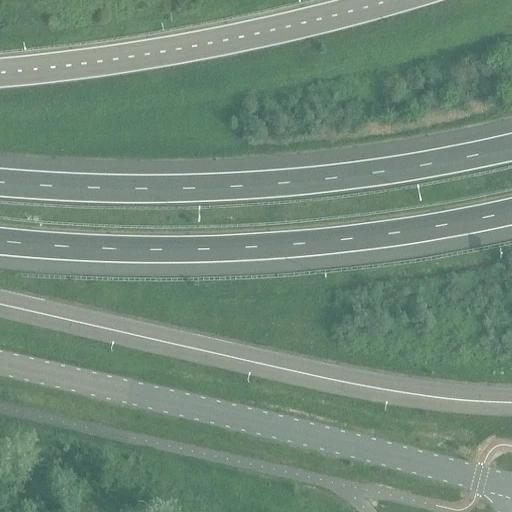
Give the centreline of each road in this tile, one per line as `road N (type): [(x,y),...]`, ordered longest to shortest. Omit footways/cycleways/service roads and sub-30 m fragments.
road 1 (unclassified): [(511,489),(0,365)]
road 2 (motorway): [(0,301),(359,383),(511,398)]
road 3 (motorway): [(511,146),(308,180),(175,188),(0,181)]
road 4 (motorway): [(0,240),(262,247),(511,211)]
road 5 (primary): [(394,0),(172,51),(0,74)]
